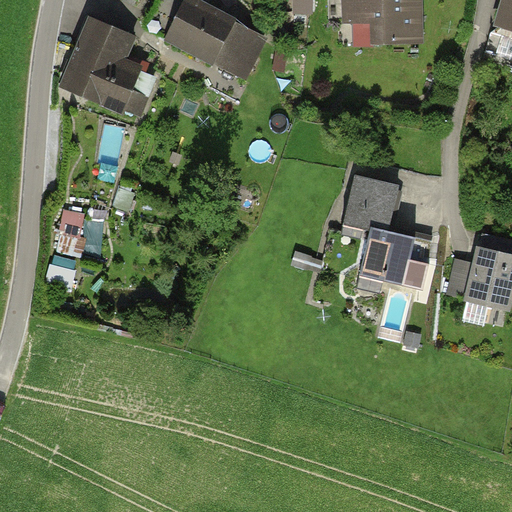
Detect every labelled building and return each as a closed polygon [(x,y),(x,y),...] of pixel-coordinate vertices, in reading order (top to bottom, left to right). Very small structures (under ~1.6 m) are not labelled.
[(262,40),(178,0),(161,0),(149,26),(172,37),(170,42),(244,78),(262,40)] [(315,14),(315,0),(296,0),(297,14),(315,14)] [(418,0),(334,0),(337,48),(421,43),(418,0)] [(511,0),(497,0),(490,27),(511,33),(511,0)] [(62,89),(138,121),(155,81),(145,76),(149,65),(127,56),(134,39),(90,21),(62,89)] [(356,179),(346,227),(371,232),(363,276),(424,289),(429,243),(388,233),(398,188),(356,179)] [(92,215),(115,218),(117,203),(94,200),(92,215)] [(84,218),(65,213),(56,252),(82,257),(85,242),(79,240),(84,218)] [(511,282),(511,258),(470,248),(457,301),(504,313),(511,282)]
